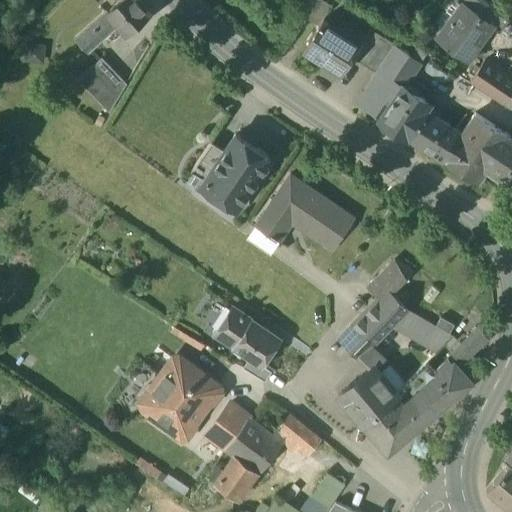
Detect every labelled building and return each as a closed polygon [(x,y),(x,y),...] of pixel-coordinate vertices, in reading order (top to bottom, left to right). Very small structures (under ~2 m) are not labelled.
[(136,0),(121,0),(107,13),(118,25),(125,34),(148,13),(136,0)] [(485,0),(484,0),(459,0),(464,4),(465,3),(477,12),(485,0)] [(508,17),(485,0),(477,12),(492,23),(491,24),(499,30),(508,17)] [(511,0),(500,0),(511,11),(511,0)] [(464,4),(440,38),(467,57),(491,24),(492,23),(477,12),(465,3),(464,4)] [(107,13),(92,27),(103,39),(118,25),(107,13)] [(360,45),(323,21),(302,52),(341,77),(352,60),(361,46),(360,45)] [(92,27),(76,42),(86,54),(103,39),(92,27)] [(382,38),(369,30),(360,45),(361,46),(352,60),(363,67),(382,38)] [(382,38),(363,67),(376,75),(394,46),(382,38)] [(361,99),(385,115),(382,121),(407,138),(408,136),(424,111),(429,105),(404,88),(420,64),(394,46),(376,75),(361,99)] [(126,86),(101,59),(78,81),(109,115),(126,86)] [(511,88),(511,78),(484,59),(469,81),(501,104),(511,88)] [(456,131),(424,111),(408,136),(444,159),(444,160),(454,145),(449,141),(456,131)] [(475,114),(461,133),(456,131),(449,141),(454,145),(444,160),(478,183),(486,171),(509,136),(475,114)] [(511,138),(509,136),(486,171),(511,188),(511,138)] [(224,154),(204,183),(239,207),(270,160),(236,137),(224,154)] [(211,145),(190,175),(201,182),(201,181),(204,183),(224,154),(211,145)] [(355,218),(290,175),(270,204),(255,226),(270,236),(269,237),(275,241),(289,220),(333,250),(355,218)] [(395,260),(370,284),(381,294),(382,293),(386,295),(411,271),(395,260)] [(381,294),(340,336),(359,355),(405,309),(386,295),(382,293),(381,294)] [(233,306),(214,333),(232,345),(251,319),(233,306)] [(440,317),(435,326),(447,333),(452,324),(440,317)] [(279,338),(251,319),(232,345),(248,357),(260,365),(261,364),(279,338)] [(411,378),(403,385),(429,417),(455,394),(454,392),(468,378),(457,365),(487,338),(488,328),(482,322),(437,371),(429,363),(424,365),(411,378)] [(217,385),(179,357),(174,358),(160,376),(168,382),(148,410),(180,434),(188,433),(193,426),(192,420),(206,401),(212,400),(218,393),(217,385)] [(260,365),(248,357),(241,368),(263,381),(271,370),(261,364),(260,365)] [(394,392),(372,366),(339,394),(363,424),(397,396),(394,392)] [(429,417),(403,385),(394,392),(397,396),(363,424),(387,452),(429,417)] [(229,403),(207,433),(227,448),(249,418),(229,403)] [(321,438),(289,413),(277,428),(309,453),(315,446),(321,438)] [(281,443),(249,418),(227,448),(226,449),(234,455),(258,473),(281,443)] [(330,446),(321,438),(315,446),(324,453),(330,446)] [(511,440),(503,458),(509,461),(510,460),(511,461),(511,440)] [(223,470),(213,482),(233,497),(240,496),(258,473),(234,455),(223,470)] [(511,461),(510,460),(509,461),(486,489),(511,511),(511,461)] [(216,464),(206,477),(213,482),(223,470),(216,464)] [(329,474),(301,511),(323,511),(343,483),(329,474)] [(116,475),(92,508),(97,511),(110,511),(131,486),(116,475)] [(357,511),(336,501),(328,511),(357,511)]
